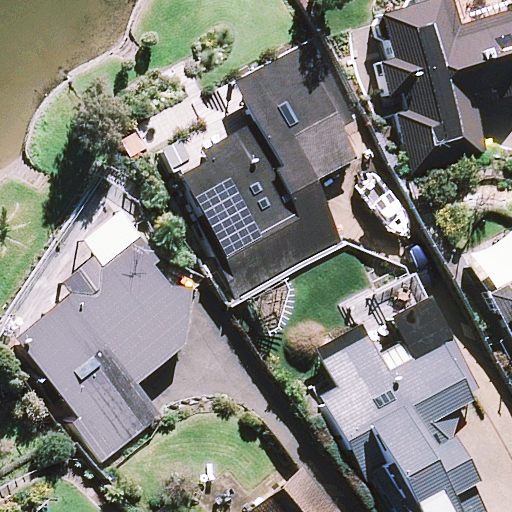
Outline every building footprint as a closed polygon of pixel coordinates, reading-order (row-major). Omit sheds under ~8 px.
[(489,89),(493,103),(511,96),(511,5),(454,25),(445,0),(434,0),(371,21),(385,61),(375,64),(385,93),(397,90),(404,111),(388,117),(408,176),(483,151),(465,97),(489,89)] [(160,152),(192,215),(185,219),(227,301),(237,296),(336,246),(304,183),(346,161),(331,131),(346,123),(306,44),(225,85),(246,126),(195,152),(188,137),(160,152)] [(167,286),(128,236),(87,268),(82,262),(52,285),(61,297),(8,339),(103,458),(154,418),(131,388),(181,349),(177,349),(183,287),(167,286)] [(511,264),(499,239),(462,259),(511,351),(511,264)] [(396,347),(404,363),(441,345),(417,299),(381,317),(396,347)] [(396,347),(371,359),(361,339),(314,363),(329,391),(315,399),(359,486),(369,481),(384,511),(473,511),(442,449),(451,407),(468,399),(441,345),(404,363),(396,347)] [(319,511),(301,490),(274,511),(238,511),(234,506),(227,511),(319,511)]
